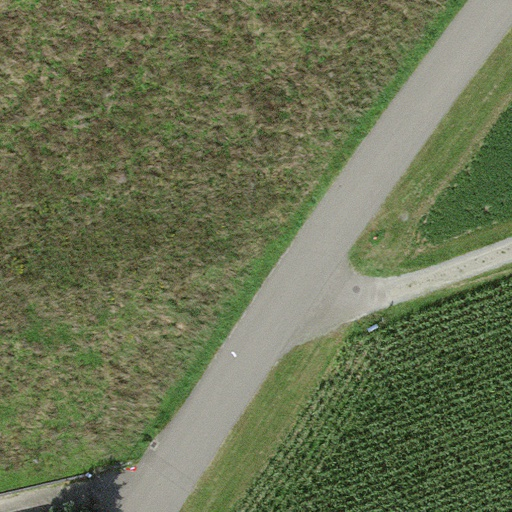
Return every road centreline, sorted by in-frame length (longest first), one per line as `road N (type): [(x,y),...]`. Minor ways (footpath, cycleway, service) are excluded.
road 1 (unclassified): [(149,511),(288,293),(505,0)]
road 2 (track): [(288,293),(390,294),(511,250)]
